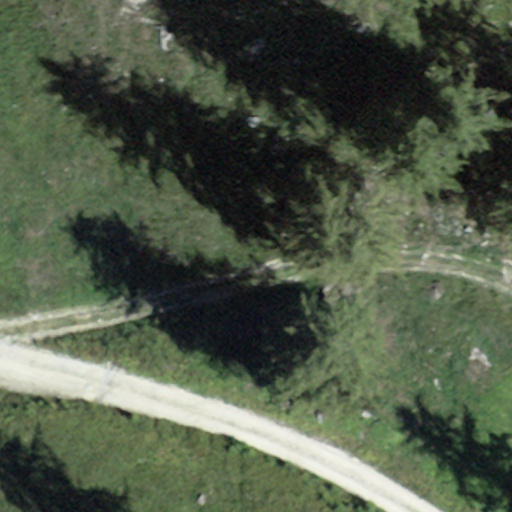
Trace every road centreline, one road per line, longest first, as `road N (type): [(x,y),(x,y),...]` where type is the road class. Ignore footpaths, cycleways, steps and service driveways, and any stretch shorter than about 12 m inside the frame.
road 1 (track): [(0,323),(363,253),(511,278)]
road 2 (track): [(0,361),(345,479),(400,511)]
